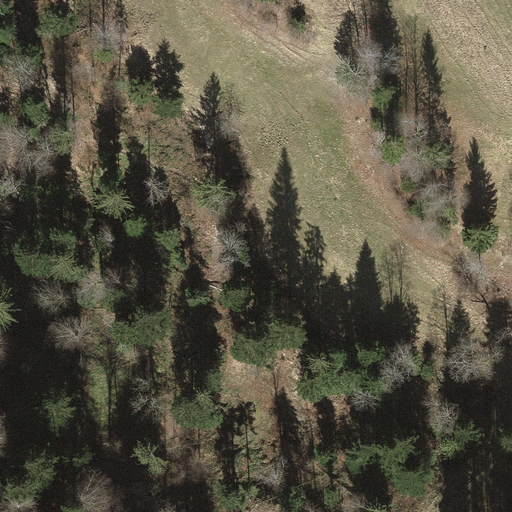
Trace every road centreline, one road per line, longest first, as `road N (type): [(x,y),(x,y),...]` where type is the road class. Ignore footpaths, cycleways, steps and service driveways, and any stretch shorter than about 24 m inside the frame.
road 1 (track): [(188,0),(217,39),(327,120),(357,193),(376,213),(437,252),(511,270)]
road 2 (track): [(226,285),(209,126),(154,49),(156,27),(190,5)]
road 3 (track): [(357,193),(396,289),(487,343),(511,369)]
